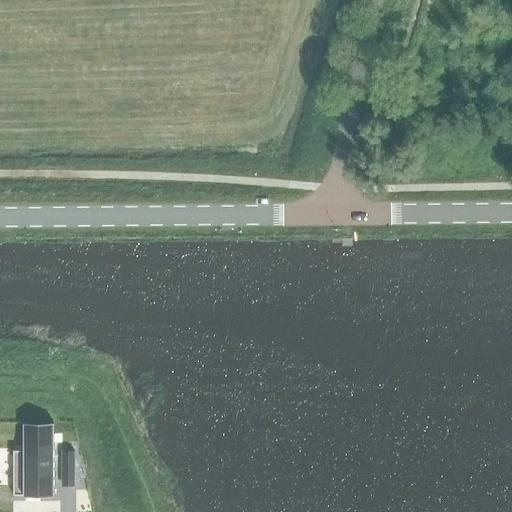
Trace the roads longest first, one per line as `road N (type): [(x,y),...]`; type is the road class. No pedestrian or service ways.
road 1 (tertiary): [(325,219),(0,221)]
road 2 (unclassified): [(325,219),(377,0)]
road 3 (tertiary): [(511,216),(325,219)]
